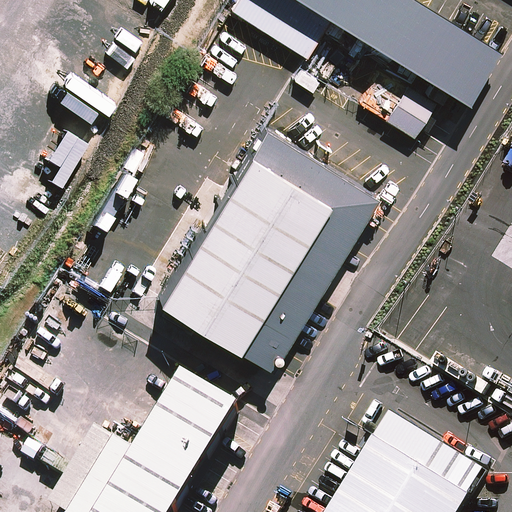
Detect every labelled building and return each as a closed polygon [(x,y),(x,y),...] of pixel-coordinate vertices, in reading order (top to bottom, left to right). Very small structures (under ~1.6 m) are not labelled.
[(331,15),(306,0),(235,0),(230,9),(306,55),(331,15)] [(498,47),(422,0),(306,0),(331,15),(466,99),(498,47)] [(433,100),(406,83),(384,118),(412,135),(433,100)] [(376,197),(268,131),(158,306),(266,373),(376,197)] [(181,511),(239,421),(181,385),(134,454),(103,511),(181,511)] [(463,511),(485,477),(389,418),(330,511),(463,511)] [(48,511),(49,511),(103,511),(134,454),(91,431),(48,511)]
